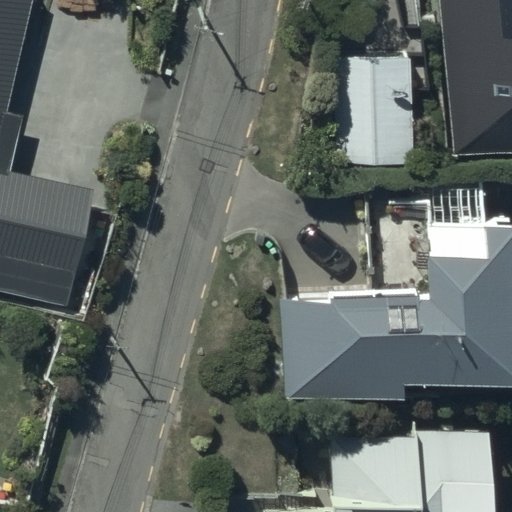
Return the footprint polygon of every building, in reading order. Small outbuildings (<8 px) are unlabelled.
[(0,0),(0,283),(59,297),(82,192),(2,175),(16,114),(0,110),(0,92),(20,0),(0,0)] [(511,0),(437,0),(450,165),(511,159),(511,0)] [(404,51),(331,55),(337,162),(410,158),(404,51)] [(417,218),(420,285),(280,290),(284,395),(394,391),(393,372),(511,367),(511,320),(508,214),(417,218)] [(261,511),(260,511),(482,511),(481,423),(408,424),(408,430),(327,431),(328,511),(261,511)]
